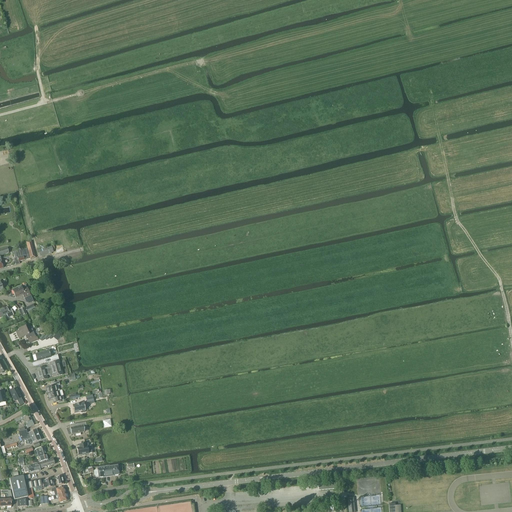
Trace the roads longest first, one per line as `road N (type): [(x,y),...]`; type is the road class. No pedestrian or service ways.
road 1 (unclassified): [(152,492),(511,448)]
road 2 (track): [(0,115),(160,70),(219,95)]
